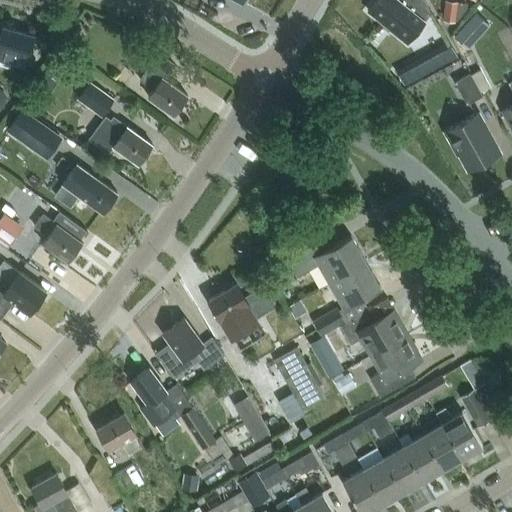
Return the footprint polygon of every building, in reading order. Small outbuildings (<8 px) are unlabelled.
[(376,0),(368,10),(408,42),(432,12),(424,0),(376,0)] [(455,0),(447,0),(444,16),(459,19),(463,2),(455,0)] [(455,37),(467,48),(489,25),(477,14),(455,37)] [(0,58),(26,65),(34,35),(3,27),(1,36),(0,35),(0,58)] [(173,114),(188,94),(165,78),(175,64),(152,47),(141,62),(148,68),(140,79),(154,89),(148,96),(173,114)] [(397,71),(405,85),(416,79),(409,65),(397,71)] [(483,95),(470,72),(454,81),(467,104),(483,95)] [(511,80),(509,82),(511,87),(511,104),(503,110),(511,125),(511,80)] [(78,97),(102,116),(114,98),(91,81),(78,97)] [(62,138),(22,109),(8,128),(48,157),(62,138)] [(499,152),(477,112),(445,129),(454,146),(456,145),(469,169),(499,152)] [(111,119),(106,115),(90,138),(109,152),(114,145),(138,163),(153,143),(127,125),(114,116),(111,119)] [(92,174),(77,163),(63,183),(64,183),(56,194),(71,205),(79,194),(103,211),(117,192),(92,174)] [(43,213),(35,225),(48,235),(43,242),(68,260),(82,241),(79,238),(77,237),(84,227),(63,212),(56,222),(52,220),(43,213)] [(0,237),(10,245),(19,232),(0,218),(0,237)] [(326,235),(287,258),(297,276),(319,264),(329,282),(366,261),(351,235),(332,246),(326,235)] [(0,243),(8,248),(10,245),(0,237),(0,243)] [(0,317),(1,318),(14,300),(30,312),(46,290),(20,270),(5,259),(0,266),(0,317)] [(381,287),(366,261),(329,282),(343,308),(361,298),(381,287)] [(258,321),(256,317),(274,306),(262,286),(244,297),(236,283),(209,299),(221,320),(221,319),(232,337),(258,321)] [(313,320),(322,335),(346,321),(337,306),(313,320)] [(380,317),(374,306),(340,325),(351,344),(361,338),(371,355),(408,334),(394,309),(380,317)] [(203,369),(225,353),(212,335),(204,341),(203,342),(185,317),(163,332),(170,342),(158,351),(156,348),(155,348),(176,379),(177,378),(170,368),(192,352),(203,369)] [(422,358),(408,334),(371,355),(381,371),(370,377),(381,396),(415,376),(409,365),(422,358)] [(275,359),(284,373),(305,361),(297,347),(275,359)] [(319,361),(329,377),(343,369),(334,353),(319,361)] [(474,386),(485,381),(474,357),(463,362),(474,386)] [(311,361),(310,361),(306,363),(315,379),(318,385),(323,382),(311,361)] [(131,380),(148,402),(141,407),(154,424),(175,409),(163,393),(167,390),(150,366),(131,380)] [(334,377),(336,380),(334,381),(342,394),(351,388),(344,375),(342,372),(334,377)] [(428,396),(448,384),(442,375),(423,387),(428,396)] [(325,397),(315,379),(294,391),(304,409),(325,397)] [(415,404),(428,396),(423,387),(409,394),(415,404)] [(478,425),(491,418),(475,389),(462,396),(478,425)] [(248,394),(234,402),(255,439),(269,430),(248,394)] [(390,406),(395,415),(408,407),(403,398),(390,406)] [(216,438),(193,405),(179,415),(202,447),(216,438)] [(462,457),(482,445),(462,410),(451,417),(448,410),(445,406),(437,412),(442,422),(462,457)] [(370,417),(375,426),(388,419),(383,409),(370,417)] [(122,440),(129,453),(142,446),(135,433),(136,433),(124,412),(97,428),(109,448),(122,440)] [(350,428),(355,438),(369,430),(363,421),(350,428)] [(442,468),(462,457),(442,422),(423,433),(442,468)] [(349,441),(343,432),(330,440),(335,449),(349,441)] [(423,480),(442,468),(423,433),(412,440),(407,432),(399,437),(403,445),(423,480)] [(423,480),(403,445),(383,456),(403,491),(423,480)] [(243,457),(240,452),(228,459),(235,471),(247,464),(243,457)] [(294,473),(307,465),(303,456),(289,464),(294,473)] [(363,467),(383,502),(403,491),(383,456),(363,467)] [(144,483),(134,464),(112,476),(123,494),(144,483)] [(361,511),(366,511),(383,502),(363,467),(343,479),(361,511)] [(269,475),(275,484),(288,477),(282,468),(269,475)] [(272,494),(268,488),(263,479),(257,470),(238,481),(243,490),(248,499),(252,506),(272,494)] [(34,505),(37,511),(73,511),(77,510),(67,493),(68,492),(57,472),(32,486),(41,502),(34,505)] [(197,490),(200,474),(184,472),(181,488),(197,490)] [(296,492),(302,503),(307,511),(334,511),(322,491),(312,497),(306,486),(296,492)] [(235,507),(248,499),(243,490),(230,498),(235,507)] [(307,511),(302,503),(293,508),(287,497),(276,503),(281,511),(307,511)] [(210,509),(211,511),(226,511),(229,511),(223,501),(210,509)]
